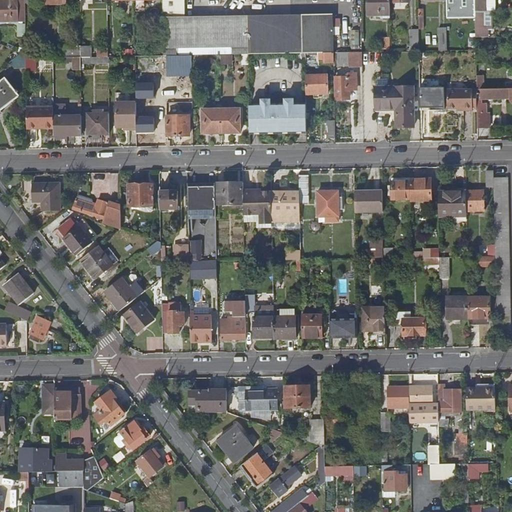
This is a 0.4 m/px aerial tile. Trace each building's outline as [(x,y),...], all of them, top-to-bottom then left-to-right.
[(0,0),(0,23),(25,23),(25,4),(25,1),(17,1),(17,0),(0,0)] [(162,0),(163,22),(185,22),(184,0),(162,0)] [(367,0),(368,16),(389,16),(389,4),(388,0),(367,0)] [(485,0),(474,0),(475,11),(483,11),(485,11),(485,0)] [(483,11),(475,11),(475,38),(488,38),(487,30),(485,30),(485,26),(483,26),(483,11)] [(299,53),(302,53),(305,53),(315,53),(334,53),(334,47),(333,37),(333,20),(302,20),(185,22),(163,22),(163,56),(192,55),(220,55),(230,55),(248,54),(258,54),(277,54),(299,53)] [(418,47),(418,30),(409,30),(409,47),(418,47)] [(81,57),(90,57),(90,47),(81,47),(81,57)] [(362,68),(362,52),(346,53),(334,53),(334,63),(334,68),(362,68)] [(305,53),(306,59),(318,59),(318,63),(334,63),(334,53),(315,53),(305,53)] [(26,68),(25,58),(25,56),(23,55),(12,62),(16,67),(26,68)] [(192,55),(163,56),(163,67),(173,67),(173,63),(186,63),(192,63),(192,55)] [(230,55),(220,55),(220,63),(230,63),(230,55)] [(12,62),(6,67),(10,72),(16,67),(12,62)] [(327,73),(307,74),(307,94),(314,94),(314,98),(320,98),(320,94),(328,94),(327,73)] [(343,78),(336,78),(336,98),(349,98),(349,90),(357,90),(356,75),(343,74),(343,78)] [(8,78),(0,83),(0,114),(3,112),(2,111),(22,97),(19,94),(20,93),(19,91),(18,92),(8,78)] [(391,88),(392,110),(396,110),(396,128),(414,127),(413,87),(391,88)] [(376,110),(392,110),(391,88),(375,88),(376,110)] [(511,88),(483,89),(476,89),(477,100),(507,99),(507,101),(510,105),(511,104),(511,88)] [(447,90),(447,106),(472,106),(472,89),(447,90)] [(250,133),(279,132),(278,106),(270,106),(270,100),(261,100),(261,106),(249,106),(250,133)] [(307,132),(306,105),(294,106),(293,100),(284,100),(284,106),(278,106),(279,132),(307,132)] [(137,129),(137,104),(116,105),(116,127),(129,127),(129,129),(137,129)] [(54,128),(54,116),(54,106),(26,107),(27,129),(54,128)] [(203,133),(222,133),(221,109),(203,110),(203,133)] [(221,109),(222,133),(241,133),(241,109),(221,109)] [(110,134),(109,111),(94,111),(94,114),(88,114),(88,134),(110,134)] [(156,114),(157,134),(168,133),(168,136),(190,136),(189,116),(168,116),(167,113),(156,114)] [(489,113),(477,113),(477,129),(489,128),(489,113)] [(82,135),(82,115),(54,116),(54,128),(54,136),(82,135)] [(335,138),(335,121),(326,121),(326,138),(335,138)] [(493,186),(493,178),(493,171),(485,171),(485,187),(493,186)] [(307,176),(299,176),(299,196),(308,196),(307,176)] [(495,318),(496,333),(510,334),(508,178),(493,178),(493,186),(494,245),(494,257),(494,267),(495,297),(495,318)] [(410,179),(410,181),(411,199),(411,201),(432,201),(431,179),(410,179)] [(411,199),(410,181),(392,182),(392,199),(411,199)] [(60,183),(31,184),(31,199),(44,198),(44,210),(59,210),(60,183)] [(153,184),(129,184),(129,205),(132,206),(132,209),(138,209),(147,212),(151,212),(153,210),(153,184)] [(216,184),(217,206),(244,205),(243,190),(243,184),(216,184)] [(216,186),(189,186),(189,218),(216,218),(216,186)] [(317,192),(317,195),(318,217),(325,216),(332,216),(332,219),(338,219),(338,210),(342,210),(342,198),(338,198),(338,191),(336,191),(335,189),(331,189),(329,191),(326,192),(325,189),(321,189),(320,192),(317,192)] [(244,205),(244,213),(260,213),(260,220),(271,220),(271,213),(272,213),(271,192),(256,193),(256,190),(243,190),(244,205)] [(355,191),(355,213),(383,212),(383,192),(371,192),(371,191),(355,191)] [(178,192),(160,192),(160,211),(178,210),(178,192)] [(294,192),(276,192),(277,217),(286,216),(286,213),(294,212),(294,200),(297,200),(297,193),(294,193),(294,192)] [(465,192),(438,193),(438,218),(466,217),(466,212),(465,192)] [(484,192),(465,192),(466,212),(484,211),(484,192)] [(103,222),(122,229),(122,206),(101,199),(99,206),(78,198),(77,201),(77,203),(73,201),(72,206),(75,207),(75,208),(104,219),(103,222)] [(71,216),(58,226),(65,235),(64,236),(77,253),(91,243),(79,225),(78,226),(71,216)] [(202,254),(202,240),(191,240),(191,254),(202,254)] [(99,246),(82,259),(96,277),(114,264),(99,246)] [(189,263),(189,248),(174,248),(174,263),(189,263)] [(494,267),(494,257),(487,257),(474,257),(474,267),(494,267)] [(450,279),(449,258),(439,258),(439,265),(440,279),(450,279)] [(203,278),(218,278),(217,259),(203,260),(203,278)] [(126,277),(132,284),(137,279),(131,272),(126,277)] [(11,279),(4,284),(20,303),(34,292),(19,273),(16,275),(14,273),(9,277),(11,279)] [(106,291),(121,310),(137,297),(130,289),(122,278),(106,291)] [(174,282),(162,283),(163,307),(169,307),(168,301),(175,301),(174,282)] [(130,289),(137,297),(144,292),(137,283),(130,289)] [(255,295),(245,295),(245,299),(246,313),(256,313),(255,295)] [(468,298),(468,319),(490,318),(495,318),(495,297),(468,298)] [(447,320),(468,319),(468,298),(447,298),(447,320)] [(246,339),(246,313),(245,299),(242,299),(242,302),(239,302),(239,316),(240,316),(240,320),(233,321),(233,329),(222,329),(223,339),(232,340),(233,342),(236,342),(236,339),(246,339)] [(4,309),(27,320),(29,313),(7,303),(4,309)] [(141,303),(125,316),(138,332),(154,320),(141,303)] [(385,334),(385,308),(363,308),(364,334),(385,334)] [(403,326),(403,335),(425,335),(425,317),(411,317),(411,309),(394,309),(394,326),(403,326)] [(179,311),(169,312),(169,333),(180,333),(180,326),(185,325),(185,313),(179,313),(179,311)] [(194,312),(190,312),(191,340),(202,340),(203,343),(213,343),(212,316),(194,317),(194,312)] [(321,313),(301,314),(302,338),(322,337),(321,328),(325,327),(325,320),(321,320),(321,313)] [(35,324),(30,334),(30,339),(35,339),(34,335),(43,339),(51,320),(38,315),(34,324),(35,324)] [(274,317),(274,337),(274,339),(295,338),(294,316),(281,317),(274,317)] [(253,338),(274,337),(274,317),(253,317),(253,338)] [(357,319),(329,319),(329,337),(358,337),(357,319)] [(34,324),(27,320),(27,333),(30,334),(35,324),(34,324)] [(54,385),(43,385),(43,400),(55,400),(54,391),(54,385)] [(310,385),(285,385),(285,408),(292,408),(292,411),(297,411),(296,408),(310,407),(310,385)] [(432,385),(409,386),(409,390),(409,405),(409,407),(410,423),(439,422),(438,412),(438,404),(433,404),(432,385)] [(446,385),(438,385),(438,404),(438,412),(461,412),(461,390),(446,390),(446,385)] [(409,390),(409,386),(387,386),(388,408),(409,407),(409,405),(409,390)] [(496,405),(495,387),(466,388),(467,405),(496,405)] [(231,390),(232,414),(247,420),(247,411),(277,410),(277,389),(231,390)] [(125,410),(109,390),(107,392),(94,401),(101,409),(93,415),(100,423),(104,420),(108,424),(120,415),(125,410)] [(227,411),(227,390),(210,390),(210,391),(190,392),(190,405),(195,405),(195,412),(227,411)] [(54,391),(55,400),(55,413),(55,420),(72,420),(72,416),(80,415),(80,391),(54,391)] [(55,400),(43,400),(43,413),(55,413),(55,400)] [(382,412),(382,431),(390,431),(390,412),(382,412)] [(120,415),(108,424),(110,426),(122,417),(120,415)] [(311,443),(324,447),(324,420),(311,420),(311,443)] [(134,422),(117,434),(114,439),(113,442),(117,447),(121,447),(125,444),(128,449),(130,447),(132,449),(146,438),(143,434),(150,429),(144,422),(138,427),(134,422)] [(236,426),(218,439),(235,461),(253,448),(236,426)] [(275,439),(283,433),(279,431),(272,428),(275,439)] [(457,448),(467,449),(467,433),(466,434),(466,429),(461,429),(461,434),(458,434),(457,448)] [(473,431),(467,431),(467,433),(467,449),(468,450),(470,450),(470,456),(490,455),(490,447),(475,447),(475,439),(479,440),(479,430),(473,429),(473,431)] [(268,444),(257,453),(263,461),(274,452),(268,444)] [(20,473),(29,472),(53,472),(53,461),(50,461),(50,450),(38,450),(38,447),(28,447),(28,451),(20,451),(20,473)] [(439,464),(439,447),(429,447),(429,464),(430,464),(439,464)] [(163,466),(150,450),(136,461),(149,477),(163,466)] [(257,453),(241,465),(252,479),(251,480),(257,487),(273,475),(263,461),(257,453)] [(55,456),(56,472),(59,472),(83,472),(83,462),(65,462),(65,456),(55,456)] [(478,463),(468,463),(468,469),(468,479),(478,479),(478,474),(485,474),(485,463),(478,463)] [(92,483),(104,477),(98,464),(87,469),(90,476),(92,483)] [(455,464),(439,464),(430,464),(430,480),(455,479),(455,464)] [(392,465),(382,465),(383,485),(383,495),(394,495),(394,488),(406,488),(406,468),(394,468),(394,467),(392,467),(392,465)] [(295,466),(269,486),(279,498),(288,490),(285,487),(302,474),(295,466)] [(20,473),(17,473),(18,482),(29,482),(29,472),(20,473)] [(83,472),(59,472),(59,486),(83,486),(83,478),(83,472)] [(83,478),(83,486),(83,489),(87,490),(94,485),(104,477),(92,483),(90,476),(83,478)] [(333,482),(328,482),(325,482),(325,494),(333,494),(333,482)] [(87,490),(99,495),(108,498),(119,502),(120,498),(94,485),(87,490)] [(272,511),(286,511),(309,495),(304,488),(272,511)] [(315,490),(309,495),(286,511),(307,511),(305,508),(320,497),(315,490)]
